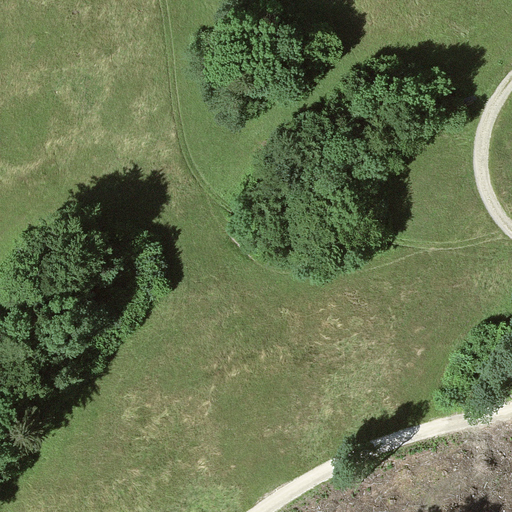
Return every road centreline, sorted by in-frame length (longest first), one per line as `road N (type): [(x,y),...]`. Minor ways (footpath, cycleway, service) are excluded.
road 1 (track): [(182,0),(180,158),(245,242),(275,259),(310,262),(423,242),(451,224),(483,179)]
road 2 (track): [(262,511),(358,450),(425,424),(511,408)]
road 3 (track): [(511,232),(493,209),(482,156),(484,129),(511,83)]
